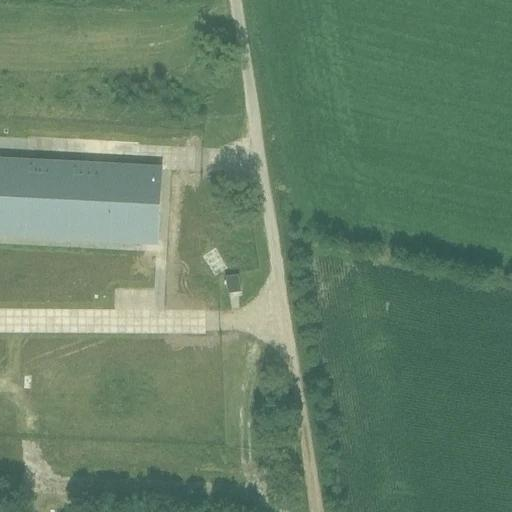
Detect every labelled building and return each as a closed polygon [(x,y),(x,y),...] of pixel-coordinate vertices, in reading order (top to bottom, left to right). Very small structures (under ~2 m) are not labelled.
[(184,150),(184,172),(198,173),(199,151),(184,150)] [(0,162),(0,234),(157,243),(161,171),(0,162)] [(228,294),(241,293),(239,276),(226,278),(228,294)] [(159,293),(160,314),(184,313),(183,291),(159,293)] [(233,314),(256,311),(255,302),(232,304),(233,314)] [(218,360),(218,388),(259,388),(259,360),(218,360)]
